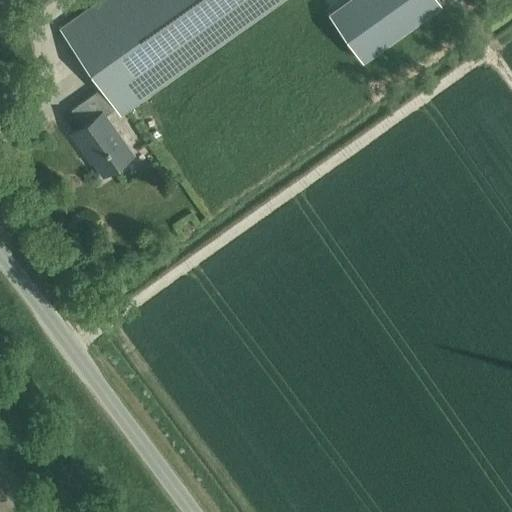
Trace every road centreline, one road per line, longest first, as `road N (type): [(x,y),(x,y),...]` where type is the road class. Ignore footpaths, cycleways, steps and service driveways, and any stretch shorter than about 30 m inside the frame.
road 1 (track): [(511,84),(490,53),(68,350)]
road 2 (unclassified): [(189,511),(0,254)]
